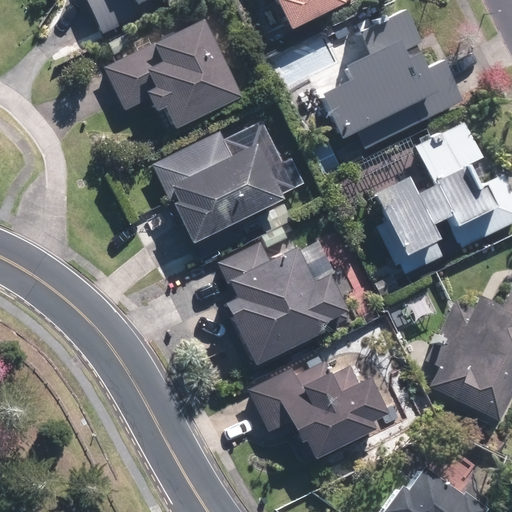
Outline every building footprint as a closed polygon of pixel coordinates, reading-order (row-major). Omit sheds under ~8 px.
[(86,0),(103,33),(155,8),(151,0),(86,0)] [(278,0),(293,29),(347,3),(346,1),(348,0),(278,0)] [(428,68),(416,45),(423,42),(407,10),(386,19),(385,15),(374,21),(376,25),(361,32),(372,54),(347,66),(354,81),(323,94),(344,139),(358,132),(366,149),(463,100),(446,59),(428,68)] [(242,96),(204,19),(156,44),(155,42),(105,67),(125,111),(151,98),(158,112),(166,108),(177,128),(242,96)] [(447,218),(462,248),(511,223),(511,190),(504,174),(482,185),(471,163),(484,157),(467,122),(416,147),(435,186),(418,193),(410,177),(377,193),(407,255),(441,238),(435,224),(447,218)] [(285,198),(258,144),(214,165),(209,155),(178,170),(184,181),(172,186),(179,199),(166,205),(174,222),(179,220),(199,260),(245,237),(238,222),(285,198)] [(260,217),(268,232),(285,224),(278,209),(260,217)] [(282,226),(262,236),(268,247),(288,238),(282,226)] [(258,365),(326,331),(326,330),(350,318),(346,311),(350,309),(331,272),(315,281),(298,247),(270,260),(260,241),(217,262),(228,284),(231,283),(238,297),(227,302),(258,365)] [(374,282),(380,296),(399,288),(393,274),(374,282)] [(511,287),(503,305),(477,292),(470,306),(457,299),(426,360),(440,367),(431,387),(500,420),(511,396),(511,287)] [(308,362),(310,368),(321,363),(318,357),(308,362)] [(333,374),(326,361),(321,363),(310,368),(296,375),(293,369),(249,389),(268,431),(292,420),(303,442),(308,440),(317,458),(377,428),(374,421),(390,414),(372,377),(359,382),(351,366),(333,374)] [(487,511),(490,508),(466,492),(464,495),(426,467),(410,489),(403,485),(386,509),(383,508),(379,511),(487,511)]
